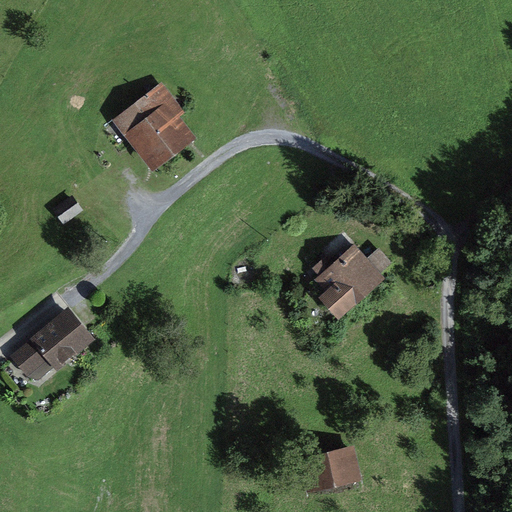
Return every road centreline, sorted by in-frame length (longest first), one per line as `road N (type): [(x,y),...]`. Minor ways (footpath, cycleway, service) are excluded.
road 1 (track): [(61,299),(124,253),(163,202),(251,142),(309,147),(427,214),(461,244)]
road 2 (unclassified): [(461,244),(444,332),(457,511)]
